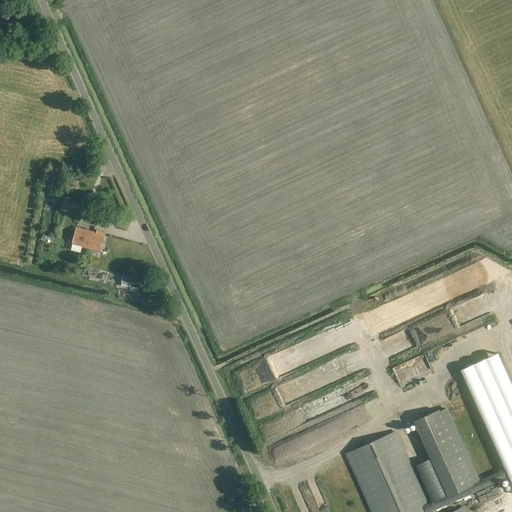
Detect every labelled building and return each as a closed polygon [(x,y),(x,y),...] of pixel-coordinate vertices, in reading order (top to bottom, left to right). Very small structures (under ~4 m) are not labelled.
[(52,186),(63,188),(64,182),(61,182),(61,180),(58,179),(58,178),(54,177),(52,186)] [(68,179),(66,188),(79,190),(80,185),(78,184),(79,181),(68,179)] [(68,208),(78,210),(79,203),(70,201),(70,198),(64,197),(61,209),(68,211),(68,208)] [(100,207),(96,220),(101,221),(103,211),(111,213),(112,210),(106,208),(108,202),(104,201),(102,207),(100,207)] [(105,213),(103,221),(113,223),(115,216),(105,213)] [(82,247),(88,249),(93,232),(76,228),(71,251),(81,253),(82,247)] [(93,232),(88,249),(101,252),(105,233),(96,231),(96,233),(93,232)] [(141,281),(141,277),(130,276),(130,278),(122,278),(122,283),(132,284),(131,287),(145,287),(144,289),(154,290),(154,285),(145,284),(145,281),(141,281)] [(462,371),(504,480),(511,477),(511,390),(499,357),(462,371)] [(446,407),(414,422),(447,497),(473,486),(473,484),(479,482),(446,407)] [(310,439),(339,427),(335,416),(306,428),(309,436),(306,437),(309,445),(312,444),(310,439)] [(430,511),(396,435),(349,456),(374,511),(430,511)] [(296,437),(268,450),(272,459),(300,446),(296,437)] [(306,477),(311,489),(317,487),(312,474),(306,477)] [(321,511),(326,511),(329,511),(322,493),(315,495),(321,511)]
